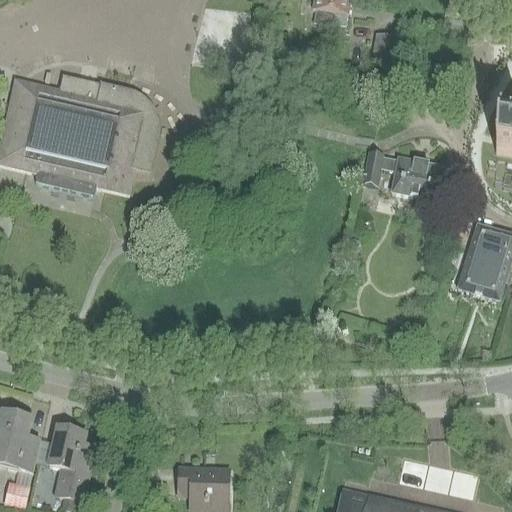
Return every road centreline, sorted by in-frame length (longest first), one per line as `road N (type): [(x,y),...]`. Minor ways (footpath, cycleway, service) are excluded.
road 1 (tertiary): [(511,381),(202,407),(135,396)]
road 2 (tertiary): [(135,396),(0,361)]
road 3 (residential): [(511,227),(471,215),(458,135)]
